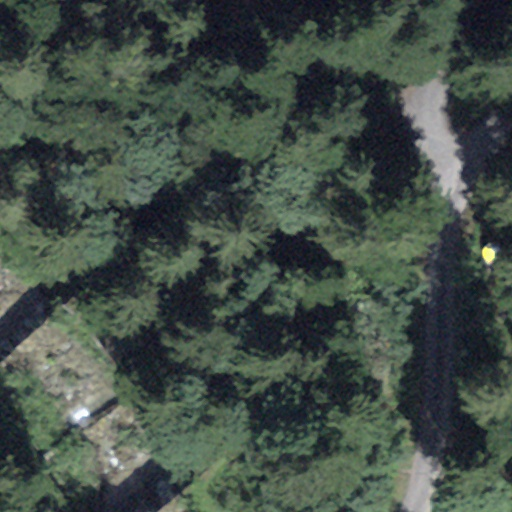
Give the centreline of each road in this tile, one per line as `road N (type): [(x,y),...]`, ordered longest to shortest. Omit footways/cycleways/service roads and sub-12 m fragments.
road 1 (track): [(415,511),(428,475),(443,349),(449,160)]
road 2 (track): [(449,160),(434,128),(443,66),(491,0)]
road 3 (track): [(488,152),(488,221),(511,311)]
